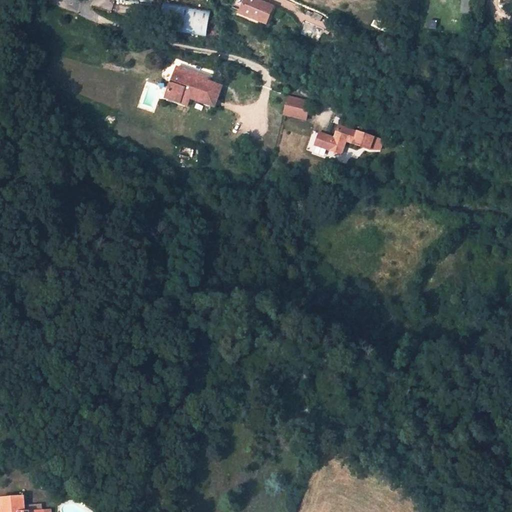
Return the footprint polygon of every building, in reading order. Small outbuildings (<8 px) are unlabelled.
[(252,18),(267,24),(271,14),(268,13),(269,9),(257,5),(258,1),(255,0),(246,0),(241,12),(253,16),(252,18)] [(273,7),(258,1),(257,5),(269,9),(268,13),(271,14),(273,7)] [(211,10),(163,3),(159,30),(207,37),(211,10)] [(214,106),(221,87),(207,82),(188,75),(189,72),(177,68),(166,98),(180,103),(183,96),(190,98),(214,106)] [(208,79),(189,72),(188,75),(207,82),(208,79)] [(286,95),(281,115),(304,122),(310,101),(286,95)] [(183,96),(180,103),(188,105),(190,98),(183,96)] [(369,151),(374,138),(339,126),(330,151),(341,155),(345,143),(369,151)] [(192,148),(182,145),(179,156),(189,159),(192,148)] [(25,511),(24,497),(1,498),(1,511),(44,511),(44,510),(26,511),(25,511)]
